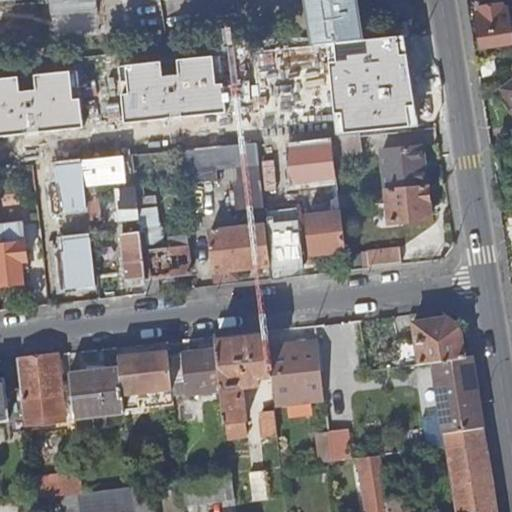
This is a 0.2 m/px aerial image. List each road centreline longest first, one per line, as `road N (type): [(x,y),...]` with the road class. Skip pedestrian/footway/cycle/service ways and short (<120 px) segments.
road 1 (residential): [(0,335),(486,280)]
road 2 (residential): [(486,280),(442,0)]
road 3 (residential): [(511,443),(486,280)]
